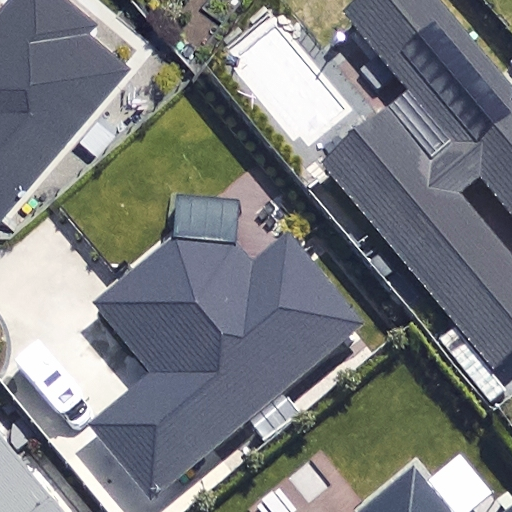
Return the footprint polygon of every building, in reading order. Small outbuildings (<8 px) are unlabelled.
[(0,210),(137,50),(77,0),(2,0),(0,3),(0,210)] [(511,65),(458,0),(362,0),(340,19),(448,150),(431,164),(387,110),(318,167),(452,329),(433,344),(471,389),(511,355),(511,267),(452,195),(472,178),(511,226),(511,65)] [(363,329),(290,240),(216,301),(172,247),(86,318),(143,387),(90,430),(150,504),(363,329)] [(54,511),(0,443),(0,511),(54,511)] [(511,511),(510,511),(438,511),(410,477),(365,511),(511,511)]
